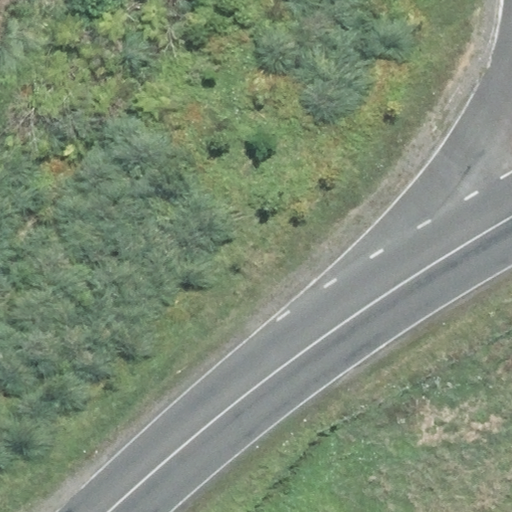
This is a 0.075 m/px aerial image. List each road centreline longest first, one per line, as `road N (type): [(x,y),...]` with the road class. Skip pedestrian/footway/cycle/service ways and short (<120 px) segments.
road 1 (tertiary): [(447,259),(267,383),(114,511)]
road 2 (tertiary): [(447,259),(490,163),(511,84)]
